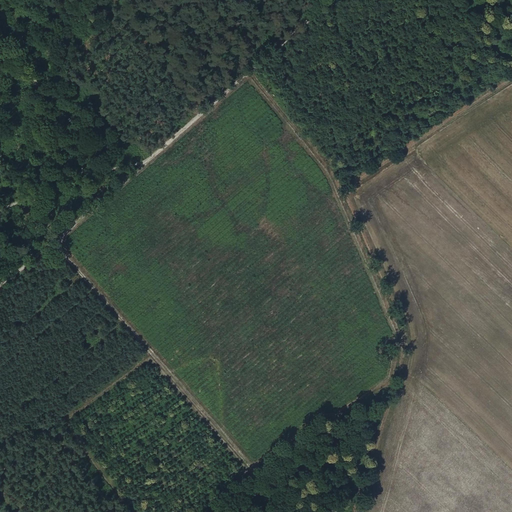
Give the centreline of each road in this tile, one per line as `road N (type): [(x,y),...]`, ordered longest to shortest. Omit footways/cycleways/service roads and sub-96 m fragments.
road 1 (track): [(0,290),(332,0)]
road 2 (track): [(290,511),(20,196)]
